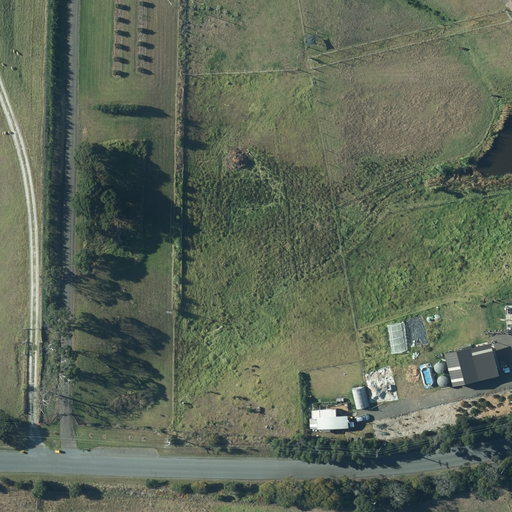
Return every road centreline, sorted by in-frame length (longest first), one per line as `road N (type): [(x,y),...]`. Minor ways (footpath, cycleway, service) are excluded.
road 1 (residential): [(0,460),(405,465),(511,445)]
road 2 (unknown): [(48,461),(32,410),(25,174),(0,94)]
